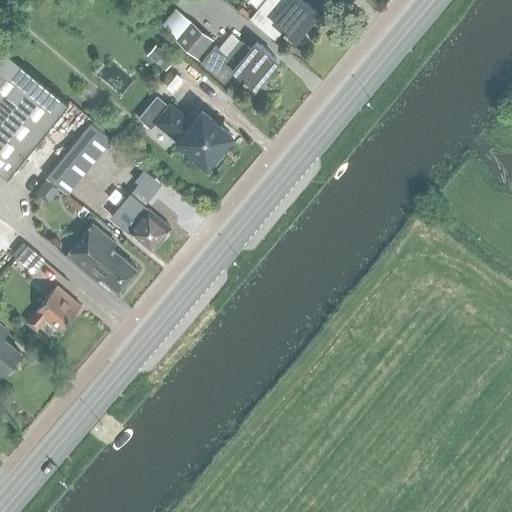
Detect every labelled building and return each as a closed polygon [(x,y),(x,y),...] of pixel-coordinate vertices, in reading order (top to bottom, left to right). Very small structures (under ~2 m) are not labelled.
[(315,13),(299,0),(267,0),(250,20),(272,40),(280,31),(291,41),(315,13)] [(198,58),(212,41),(191,22),(176,40),(198,58)] [(249,50),(239,42),(231,35),(219,49),(215,46),(201,63),(225,83),(233,73),(251,88),(275,60),(255,43),(249,50)] [(0,46),(0,170),(8,177),(69,104),(0,46)] [(146,58),(165,73),(174,63),(155,48),(146,58)] [(191,126),(169,107),(156,96),(138,118),(150,129),(154,124),(205,168),(230,139),(201,114),(191,126)] [(91,127),(80,140),(100,157),(111,143),(91,127)] [(80,140),(69,154),(88,170),(94,163),(100,157),(80,140)] [(69,154),(58,167),(77,183),(80,180),(88,170),(69,154)] [(66,197),(77,183),(58,167),(47,180),(58,190),(66,197)] [(86,179),(77,194),(88,200),(97,186),(86,179)] [(58,190),(47,180),(37,192),(48,201),(58,190)] [(131,197),(112,220),(150,253),(169,230),(131,197)] [(91,226),(65,257),(88,276),(97,276),(116,293),(124,284),(127,284),(133,277),(132,274),(135,270),(110,249),(114,245),(91,226)] [(0,258),(9,247),(0,239),(0,258)] [(27,246),(16,258),(33,273),(44,260),(27,246)] [(55,287),(25,324),(35,332),(45,320),(60,332),(80,308),(55,287)] [(0,335),(5,330),(0,325),(0,377),(20,354),(0,336),(0,335)]
